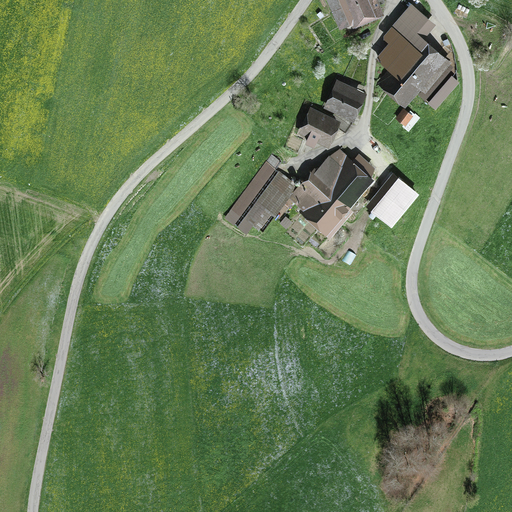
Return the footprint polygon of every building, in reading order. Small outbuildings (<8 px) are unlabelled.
[(328,0),(341,27),(355,20),(357,24),(382,13),(378,3),(385,0),(384,0),(328,0)] [(413,5),(386,36),(393,42),(379,58),(394,70),(384,82),(404,99),(420,81),(426,86),(447,61),(415,33),(427,18),(413,5)] [(359,96),(339,86),(331,103),(327,102),(326,105),(339,112),(341,108),(351,113),(359,96)] [(404,108),(396,116),(403,122),(410,113),(404,108)] [(336,121),(312,110),(303,131),(310,134),(307,141),(313,144),(316,137),(327,142),(336,121)] [(339,149),(329,156),(302,185),(299,185),(290,195),(323,224),(319,229),(328,237),(345,217),(341,214),(372,179),(339,149)] [(253,223),(263,230),(297,185),(279,171),(239,226),(246,232),(253,223)] [(416,191),(399,177),(374,208),(391,222),(416,191)]
